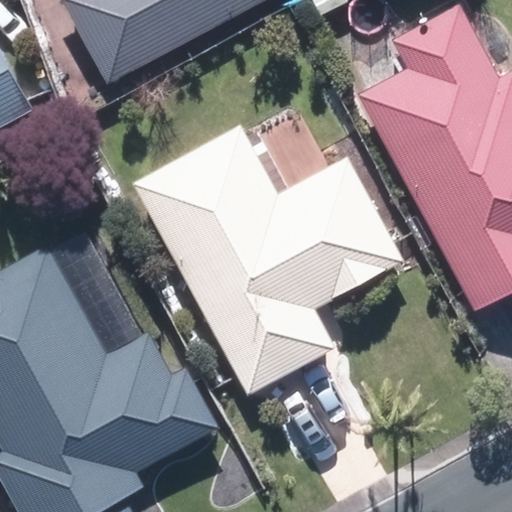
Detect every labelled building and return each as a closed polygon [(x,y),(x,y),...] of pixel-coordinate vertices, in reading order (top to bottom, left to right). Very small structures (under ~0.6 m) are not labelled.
[(83,0),(117,61),(228,0),(83,0)] [(410,66),(372,86),(476,283),(511,264),(511,50),(475,0),(443,0),(409,19),(421,42),(403,52),(410,66)] [(0,99),(27,83),(0,40),(0,99)] [(244,111),(142,165),(254,373),(336,328),(332,284),(402,247),(347,145),(281,180),(244,111)] [(56,244),(0,275),(0,406),(14,432),(0,439),(0,451),(34,511),(110,511),(133,500),(124,485),(162,464),(152,447),(218,411),(191,361),(179,368),(155,325),(114,347),(56,244)]
